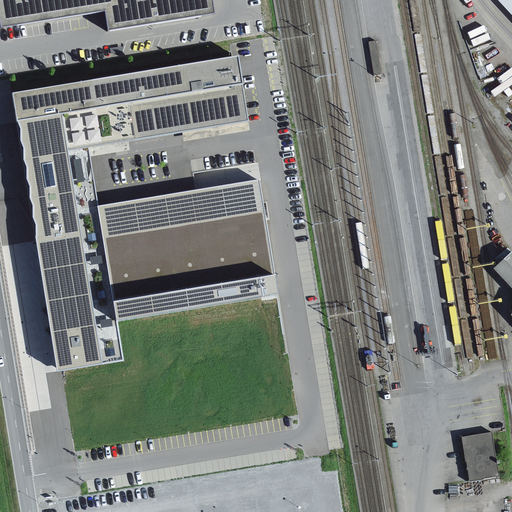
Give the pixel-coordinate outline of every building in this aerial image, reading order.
[(0,0),(0,23),(1,30),(107,13),(111,33),(217,17),(214,0),(0,0)] [(511,0),(495,0),(511,18),(511,0)] [(377,42),(370,43),(375,76),(382,75),(377,42)] [(122,47),(111,49),(112,55),(123,53),(122,47)] [(238,57),(13,93),(58,371),(62,370),(123,360),(116,321),(113,301),(98,206),(90,157),(89,147),(128,141),(182,132),(249,122),(242,77),(238,57)] [(249,122),(182,132),(184,141),(250,131),(249,122)] [(128,141),(89,147),(90,157),(130,150),(128,141)] [(195,190),(98,206),(113,301),(274,275),(259,180),(195,190)] [(511,251),(492,270),(511,291),(511,251)] [(274,275),(113,301),(116,321),(276,294),(278,294),(274,275)] [(471,434),(459,436),(461,447),(463,457),(466,482),(497,477),(495,464),(497,464),(497,461),(494,462),(490,432),(486,432),(475,434),(472,434),(471,434)]
